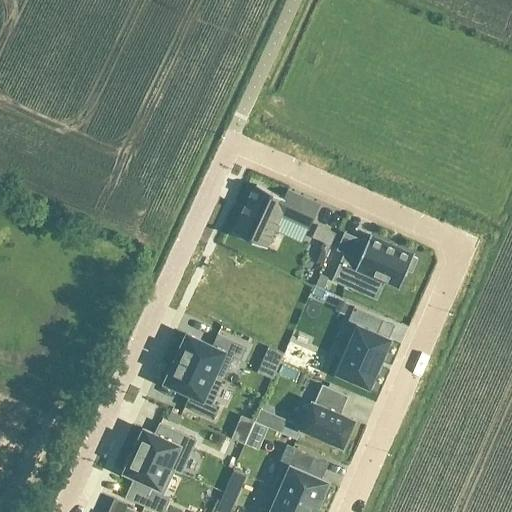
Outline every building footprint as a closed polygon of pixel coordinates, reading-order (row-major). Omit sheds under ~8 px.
[(332,15),(320,45),(364,64),(376,34),(332,15)] [(468,65),(460,84),(496,100),(504,81),(468,65)] [(311,76),(302,98),(351,119),(366,86),(344,77),(339,88),(311,76)] [(460,84),(452,101),(489,117),(496,100),(460,84)] [(302,98),(292,120),(320,132),(315,143),(337,152),(351,119),(302,98)] [(452,101),(444,119),(481,135),(489,117),(452,101)] [(444,119),(437,137),(473,153),(481,135),(444,119)] [(437,137),(429,154),(466,170),(473,153),(437,137)] [(429,154),(421,173),(458,189),(466,170),(429,154)] [(242,214),(232,234),(266,250),(275,230),(302,243),(309,229),(319,207),(287,192),(284,200),(256,187),(243,215),(242,214)] [(414,256),(370,237),(360,260),(345,253),(333,281),(349,288),(357,270),(400,289),(408,271),(411,273),(417,260),(413,258),(414,256)] [(216,273),(202,304),(249,325),(263,296),(270,299),(281,274),(251,260),(240,283),(216,273)] [(338,375),(370,388),(390,341),(377,335),(383,321),(354,308),(347,324),(358,328),(338,375)] [(178,355),(176,360),(223,382),(234,359),(240,362),(247,349),(218,335),(212,347),(187,336),(185,341),(181,339),(175,353),(178,355)] [(212,405),(223,382),(176,360),(173,365),(170,363),(163,377),(167,379),(165,384),(190,396),(184,408),(213,421),(219,408),(212,405)] [(301,430),(343,449),(355,422),(338,415),(341,409),(343,410),(348,397),(323,386),(315,404),(313,403),(301,430)] [(486,403),(482,411),(494,415),(497,408),(486,403)] [(511,414),(506,411),(502,419),(511,422),(511,414)] [(144,430),(134,452),(175,470),(181,473),(197,441),(160,424),(155,435),(144,430)] [(465,426),(450,461),(471,469),(486,434),(465,426)] [(486,434),(471,469),(491,478),(506,443),(486,434)] [(511,445),(506,443),(491,478),(511,486),(511,483),(511,445)] [(273,488),(318,507),(319,503),(323,505),(329,490),(326,489),(328,484),(307,474),(315,458),(287,446),(279,464),(283,465),(273,488)] [(134,452),(124,473),(137,479),(134,486),(132,485),(126,498),(145,507),(153,491),(163,496),(175,470),(134,452)] [(315,511),(318,507),(273,488),(263,510),(259,509),(257,511),(315,511)]
